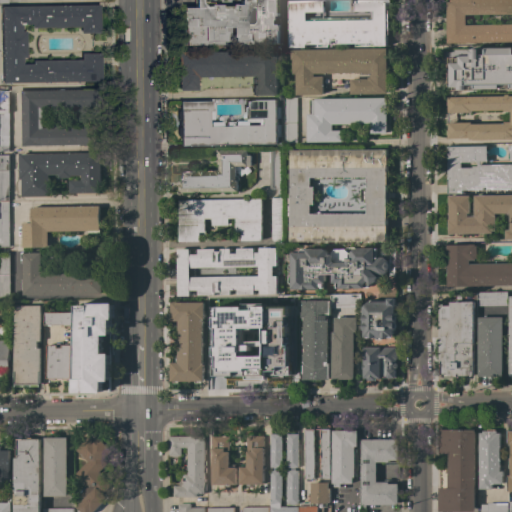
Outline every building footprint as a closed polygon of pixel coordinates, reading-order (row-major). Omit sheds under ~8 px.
[(279,0),(279,16),(277,16),(277,20),(276,20),(276,25),(279,25),(279,26),(281,26),(281,30),(279,30),(279,43),(261,44),(261,42),(257,42),(257,44),(247,44),(247,41),(233,41),(232,37),(231,37),(231,27),(222,27),(222,31),(224,31),(224,41),(203,41),(203,45),(184,45),(184,27),(181,27),(181,11),(182,11),(182,7),(194,7),(194,0),(279,0)] [(289,48),(288,1),(326,0),(326,6),(323,6),(323,11),(305,12),(305,21),(372,20),(372,11),(354,11),(354,6),(351,6),(351,0),(385,0),(385,11),(388,11),(388,35),(386,35),(386,46),(373,46),(373,43),(336,44),(336,40),(329,40),(329,44),(305,44),(305,47),(289,48)] [(511,0),(511,41),(447,43),(446,0),(511,0)] [(2,83),(0,7),(0,6),(98,5),(99,33),(80,33),(79,27),(31,28),(31,25),(20,25),(20,31),(25,31),(25,57),(21,58),(21,64),(31,64),(31,61),(80,60),(80,54),(99,53),(99,81),(2,83)] [(449,86),(448,86),(448,58),(460,58),(460,55),(471,55),(471,48),(479,48),(479,55),(485,55),(485,48),(511,48),(511,88),(511,90),(499,90),(499,89),(474,89),(449,89),(449,86)] [(386,49),(386,94),(350,94),(350,79),(367,79),(367,77),(370,77),(370,74),(360,75),(360,73),(313,74),(314,76),(322,76),(323,94),(295,95),(295,74),(292,74),(292,59),(291,59),(290,50),(386,49)] [(196,77),(196,90),(178,90),(177,51),(276,50),(277,95),(252,95),(252,85),(255,85),(255,76),(196,77)] [(22,91),(97,90),(97,108),(68,108),(64,111),(62,112),(57,112),(55,112),(54,111),(52,109),(43,109),(43,129),(52,128),(54,126),(57,125),(60,124),(63,124),(67,126),(70,128),(97,128),(97,147),(22,147),(22,91)] [(8,151),(0,151),(0,91),(8,91),(8,151)] [(504,96),(504,95),(508,95),(508,96),(511,96),(511,140),(469,141),(469,138),(447,138),(447,130),(448,130),(448,123),(471,122),(471,124),(503,123),(503,122),(510,122),(510,111),(503,112),(503,110),(470,111),(471,113),(448,113),(448,105),(447,105),(447,97),(504,96)] [(282,97),(295,97),(296,143),(283,143),(282,97)] [(307,100),(314,100),(314,99),(386,97),(387,133),(371,133),(370,124),(332,124),(332,131),(342,131),(342,141),(307,142),(307,100)] [(179,146),(179,143),(178,143),(177,138),(179,138),(179,136),(176,136),(176,126),(177,126),(177,120),(176,120),(176,111),(179,111),(179,101),(210,100),(210,102),(212,102),(212,108),(210,108),(210,111),(213,111),(213,122),(221,121),(221,126),(225,126),(225,121),(236,121),(236,125),(238,125),(238,121),(248,121),(248,118),(243,118),(243,106),(245,106),(245,101),(248,101),(248,100),(275,100),(276,107),(280,107),(280,118),(276,118),(276,124),(280,124),(280,136),(278,136),(278,142),(276,142),(276,144),(179,146)] [(487,146),(487,162),(480,162),(480,165),(511,164),(511,160),(510,161),(510,151),(507,151),(507,146),(511,145),(511,189),(487,190),(486,188),(483,188),(483,190),(463,190),(463,193),(448,194),(448,146),(487,146)] [(269,148),(281,148),(282,194),(277,194),(277,190),(269,190),(269,148)] [(179,192),(179,171),(217,171),(217,151),(246,150),(247,156),(250,155),(251,166),(235,166),(235,182),(237,182),(237,191),(179,192)] [(289,150),(386,150),(387,241),(289,242),(289,150)] [(69,194),(69,181),(81,181),(81,176),(70,176),(70,178),(58,178),(58,175),(48,175),(48,180),(51,180),(51,197),(21,197),(21,180),(18,180),(18,153),(22,153),(22,154),(90,154),(90,152),(100,152),(100,193),(69,194)] [(0,170),(0,155),(8,155),(8,170),(0,170)] [(0,202),(0,170),(8,170),(8,202),(0,202)] [(511,194),(511,239),(505,239),(505,230),(509,230),(509,213),(495,213),(495,231),(491,231),(491,233),(448,234),(447,196),(469,196),(469,213),(467,213),(467,217),(474,217),(473,195),(511,194)] [(271,198),(282,198),(282,241),(271,241),(271,198)] [(261,199),(261,240),(241,241),(241,234),(235,234),(235,218),(228,218),(228,226),(212,226),(212,219),(204,219),(205,232),(199,232),(200,241),(179,242),(179,200),(261,199)] [(0,202),(8,202),(9,247),(0,247),(0,202)] [(99,206),(99,231),(47,232),(47,247),(22,248),(21,223),(31,223),(30,207),(99,206)] [(511,285),(447,286),(446,276),(447,276),(447,254),(446,254),(446,245),(474,244),(474,245),(476,245),(477,259),(475,259),(475,260),(469,260),(469,264),(511,263),(511,285)] [(176,249),(189,249),(189,254),(197,254),(197,249),(214,249),(214,251),(220,251),(220,249),(230,249),(230,253),(236,253),(236,248),(253,248),(253,253),(258,252),(258,248),(276,248),(276,266),(273,266),(273,276),(276,276),(277,294),(259,295),(259,290),(254,290),(254,294),(237,294),(237,290),(230,290),(230,295),(220,295),(220,292),(215,292),(215,295),(198,295),(198,290),(190,290),(190,296),(177,296),(176,249)] [(299,252),(300,250),(306,250),(306,249),(325,249),(328,253),(328,255),(331,254),(330,252),(333,250),(344,249),(345,248),(353,248),(355,249),(356,248),(374,248),(374,249),(377,249),(377,257),(383,257),(388,263),(388,269),(384,275),(377,275),(377,280),(374,283),(373,283),(371,285),(370,284),(367,288),(336,288),(336,283),(333,283),(333,274),(325,274),(325,283),(322,283),(322,288),(292,289),(292,285),(289,283),(289,265),(291,263),(291,252),(299,252)] [(9,275),(0,275),(0,253),(8,253),(9,275)] [(21,253),(40,253),(40,256),(43,256),(43,265),(40,265),(40,273),(101,272),(101,294),(22,296),(21,253)] [(0,299),(0,275),(9,275),(9,299),(0,299)] [(506,292),(506,305),(476,306),(476,292),(506,292)] [(206,309),(206,297),(232,297),(232,301),(236,301),(236,308),(206,309)] [(297,297),(297,320),(287,320),(287,314),(270,314),(270,297),(297,297)] [(251,298),(263,298),(263,338),(251,338),(251,298)] [(364,330),(363,330),(363,307),(371,300),(388,300),(388,298),(396,298),(396,306),(395,306),(395,330),(394,330),(394,337),(381,337),(381,339),(380,339),(378,339),(377,339),(377,338),(364,337),(364,330)] [(329,301),(329,315),(327,315),(327,363),(329,363),(329,380),(302,379),(302,318),(300,318),(300,301),(329,301)] [(203,302),(203,319),(202,319),(202,364),(203,364),(203,381),(201,381),(201,383),(195,383),(195,381),(178,381),(178,383),(174,383),(174,381),(170,381),(170,363),(178,363),(177,321),(170,321),(170,303),(203,302)] [(473,376),(457,376),(457,377),(443,377),(443,375),(441,375),(441,363),(439,363),(439,305),(440,305),(440,304),(443,304),(443,306),(449,306),(449,302),(473,302),(473,376)] [(74,393),(74,380),(76,380),(76,306),(89,306),(89,304),(113,304),(113,320),(110,320),(110,336),(103,336),(103,354),(110,354),(110,382),(103,382),(103,393),(74,393)] [(13,306),(39,306),(40,342),(36,342),(36,349),(39,349),(40,372),(39,372),(39,387),(14,387),(13,306)] [(73,313),(73,326),(43,326),(43,313),(73,313)] [(477,317),(502,317),(502,377),(478,377),(477,317)] [(331,332),(333,332),(333,318),(356,318),(356,332),(353,332),(353,379),(331,379),(331,332)] [(210,319),(235,319),(235,381),(210,381),(210,319)] [(270,359),(269,359),(269,356),(270,356),(270,334),(269,334),(269,331),(270,331),(270,326),(276,326),(276,323),(288,323),(288,327),(292,327),(292,333),(290,333),(290,339),(288,339),(288,350),(290,350),(290,359),(288,359),(288,364),(290,364),(290,369),(292,369),(292,375),(288,375),(288,380),(276,380),(276,377),(270,377),(270,359)] [(8,369),(0,369),(0,340),(7,340),(8,369)] [(47,346),(56,346),(56,349),(61,349),(61,345),(70,345),(71,379),(47,379),(47,346)] [(242,345),(251,345),(251,350),(256,350),(256,345),(265,345),(265,380),(242,380),(242,345)] [(363,347),(395,347),(395,352),(396,353),(396,359),(395,360),(395,363),(396,364),(396,367),(395,369),(395,378),(376,378),(376,380),(368,381),(368,379),(363,379),(363,347)] [(304,429),(314,429),(314,437),(313,437),(313,440),(314,440),(314,445),(313,445),(313,448),(314,448),(314,452),(313,452),(313,464),(314,464),(314,470),(313,470),(313,473),(315,473),(315,474),(313,474),(314,479),(304,479),(304,429)] [(329,478),(320,479),(320,475),(318,475),(318,473),(319,473),(319,468),(318,468),(318,464),(320,464),(319,444),(318,444),(318,440),(319,440),(319,437),(318,437),(318,429),(329,429),(329,478)] [(357,430),(357,446),(354,446),(354,477),(352,477),(352,484),(339,484),(339,487),(332,487),(331,431),(357,430)] [(475,511),(439,511),(438,488),(448,488),(448,454),(438,454),(438,430),(474,430),(475,511)] [(479,433),(482,433),(482,431),(496,431),(496,433),(500,433),(500,472),(503,472),(503,476),(502,476),(502,484),(492,484),(492,489),(479,489),(479,433)] [(269,434),(280,434),(280,441),(281,441),(281,461),(280,461),(280,468),(277,468),(273,468),(273,467),(270,467),(269,434)] [(297,467),(294,467),(294,468),(290,468),(290,467),(287,467),(287,461),(285,461),(285,440),(286,440),(286,434),(297,434),(297,467)] [(75,477),(77,475),(75,473),(87,462),(74,449),(86,436),(92,442),(96,437),(111,452),(102,460),(106,464),(98,472),(107,481),(99,490),(107,498),(93,511),(81,511),(76,507),(83,499),(79,495),(86,487),(87,488),(88,487),(87,485),(85,487),(75,477)] [(203,436),(204,494),(196,494),(196,497),(173,497),(173,486),(179,486),(178,481),(183,481),(183,474),(186,474),(186,448),(181,448),(181,456),(168,456),(168,436),(203,436)] [(263,484),(239,484),(239,467),(246,467),(246,436),(263,436),(263,484)] [(212,437),(229,437),(229,467),(236,467),(236,485),(212,485),(212,437)] [(44,438),(67,438),(67,496),(44,496),(44,438)] [(14,511),(14,458),(17,458),(17,439),(40,439),(40,511),(14,511)] [(397,439),(398,460),(388,460),(388,462),(376,462),(376,482),(388,482),(388,484),(398,484),(398,505),(365,505),(365,508),(361,508),(360,440),(361,440),(361,439),(397,439)] [(0,447),(10,447),(10,485),(0,485),(0,447)] [(270,511),(270,471),(273,471),(273,469),(278,469),(278,470),(281,470),(281,498),(281,507),(298,507),(298,511),(270,511)] [(298,504),(295,504),(295,505),(290,505),(290,504),(287,504),(287,498),(286,498),(286,477),(286,471),(290,471),(290,470),(294,469),(294,470),(297,470),(298,504)] [(310,483),(328,483),(328,492),(330,492),(330,502),(328,502),(328,504),(310,504),(310,483)] [(0,511),(0,502),(11,502),(11,511),(0,511)] [(204,511),(177,511),(177,503),(190,503),(190,507),(204,507),(204,511)] [(507,503),(507,511),(480,511),(480,504),(487,504),(487,503),(507,503)]
